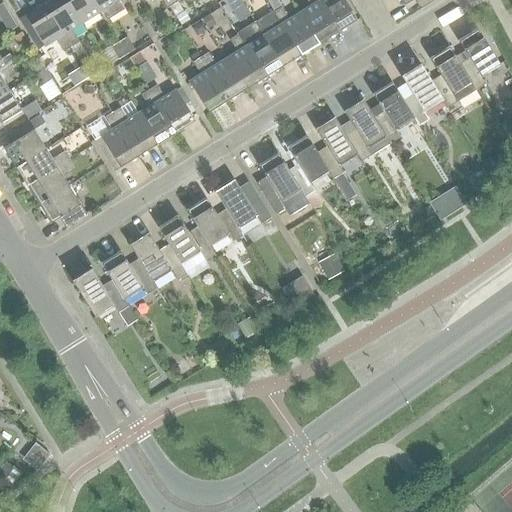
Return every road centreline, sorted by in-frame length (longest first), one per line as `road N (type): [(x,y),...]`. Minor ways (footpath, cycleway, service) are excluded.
road 1 (tertiary): [(511,288),(229,488),(203,495),(166,477),(81,362)]
road 2 (residential): [(22,273),(389,41)]
road 3 (tertiary): [(240,511),(511,316)]
road 4 (tertiary): [(81,362),(117,442),(163,511)]
